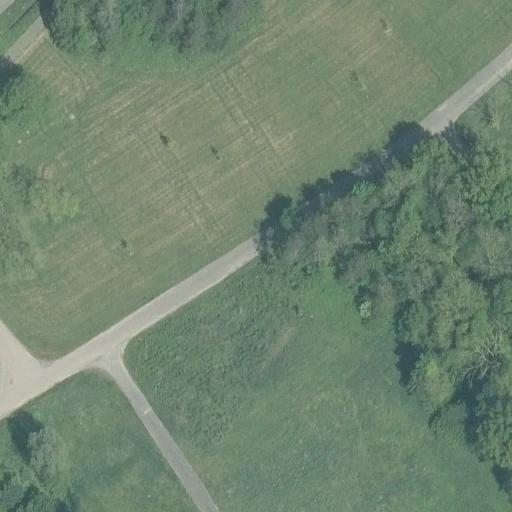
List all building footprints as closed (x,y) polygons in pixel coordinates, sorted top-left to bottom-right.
[(262,311),(211,344),(224,365),(237,386),(247,379),(241,369),(251,362),(245,352),(275,332),(262,311)] [(211,344),(160,377),(187,418),(197,412),(190,402),(201,395),(194,384),(224,365),(211,344)] [(294,407),(264,426),(278,447),(328,414),(301,373),(291,380),(298,390),(287,397),(294,407)] [(101,399),(81,412),(100,443),(121,430),(101,399)] [(243,439),(213,459),(227,480),(278,447),(264,426),(256,414),(251,406),(241,412),(247,422),(237,429),(243,439)] [(367,474),(315,507),(318,511),(353,511),(380,494),(367,474)] [(136,476),(115,490),(129,511),(188,511),(183,504),(173,510),(166,500),(156,506),(136,476)]
